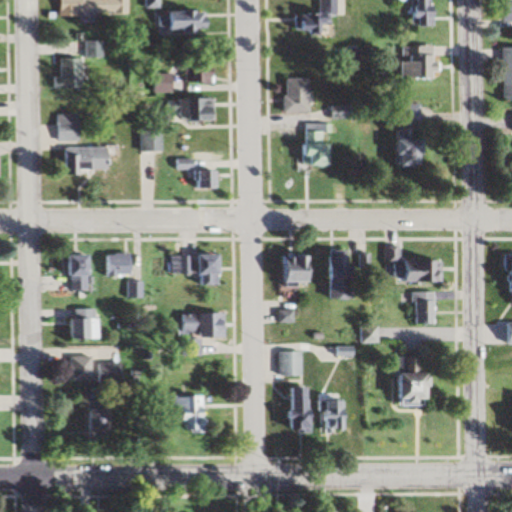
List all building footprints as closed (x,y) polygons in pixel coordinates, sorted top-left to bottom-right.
[(60,0),(60,14),(125,14),(124,0),(60,0)] [(312,0),(313,12),(285,12),(285,33),(329,33),(329,0),(312,0)] [(425,0),(391,0),(392,3),(399,3),(398,22),(425,23),(425,0)] [(493,22),(511,22),(511,26),(511,1),(493,1),(493,22)] [(158,14),(158,34),(212,34),(212,14),(158,14)] [(103,42),(86,42),(86,58),(103,58),(103,42)] [(426,78),(426,46),(394,46),(394,78),(426,78)] [(493,99),(511,98),(511,47),(493,47),(493,99)] [(58,89),(84,89),(84,60),(58,60),(58,89)] [(207,91),(207,65),(193,65),(193,91),(207,91)] [(154,75),(154,93),(174,93),(174,75),(154,75)] [(302,113),(302,78),(275,79),(275,113),(302,113)] [(216,99),(166,101),(167,113),(182,112),(182,123),(217,121),(216,99)] [(388,104),(388,124),(412,124),(412,104),(388,104)] [(81,115),(58,115),(58,142),(81,142),(81,115)] [(322,124),(297,124),(297,143),(291,143),(291,165),(322,165),(322,124)] [(396,128),(381,128),(380,166),(415,167),(416,139),(396,139),(396,128)] [(141,130),(141,152),(163,152),(163,130),(141,130)] [(64,148),(65,174),(111,174),(111,148),(64,148)] [(184,189),(209,188),(209,170),(185,170),(185,159),(170,159),(170,170),(184,169),(184,189)] [(392,260),(392,246),(377,246),(377,263),(383,263),(383,282),(433,283),(433,260),(392,260)] [(318,250),(318,299),(341,299),(341,250),(318,250)] [(94,254),(69,254),(69,290),(94,290),(94,254)] [(106,255),(106,276),(134,276),(134,255),(106,255)] [(163,255),(163,275),(187,275),(187,286),(211,286),(211,255),(163,255)] [(511,255),(494,255),(493,283),(500,283),(500,292),(511,292),(511,255)] [(265,282),(301,282),(301,256),(265,256),(265,282)] [(128,298),(139,297),(138,283),(127,283),(128,298)] [(427,292),(405,292),(405,324),(427,324),(427,292)] [(75,339),(100,339),(100,308),(75,308),(75,339)] [(180,313),(180,336),(227,336),(227,313),(180,313)] [(511,343),(511,322),(495,323),(495,344),(511,343)] [(408,406),(407,393),(416,393),(415,355),(392,356),(392,372),(384,373),(385,406),(408,406)] [(72,381),(95,381),(95,357),(72,357),(72,381)] [(102,364),(102,382),(123,382),(123,364),(102,364)] [(291,386),(291,433),(314,433),(315,387),(291,386)] [(177,431),(209,432),(210,396),(178,396),(177,431)] [(347,400),(321,401),(322,434),(348,434),(347,400)] [(89,404),(89,436),(114,436),(114,404),(89,404)]
